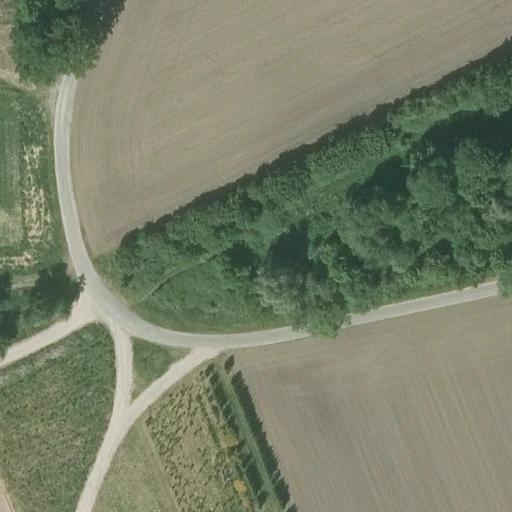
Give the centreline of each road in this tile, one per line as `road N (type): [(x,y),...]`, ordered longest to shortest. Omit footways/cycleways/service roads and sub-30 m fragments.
road 1 (unclassified): [(97,0),(74,56),(59,133),(80,270),(120,322),(147,334),(227,345),(511,281)]
road 2 (track): [(120,433),(227,345)]
